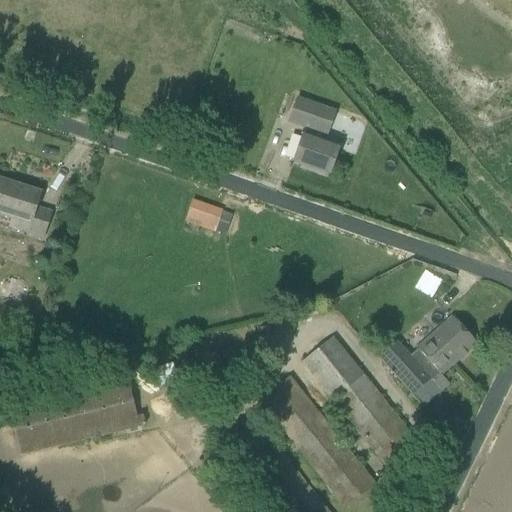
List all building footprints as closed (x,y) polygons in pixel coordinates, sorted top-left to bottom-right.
[(384,73),(431,149),(469,126),(442,83),(440,84),(420,50),(384,73)] [(297,101),(289,123),(305,129),(293,163),(329,176),(338,151),(321,145),(325,136),(327,136),(334,114),(297,101)] [(166,139),(180,144),(183,134),(169,129),(166,139)] [(6,230),(41,241),(50,214),(35,209),(40,194),(0,181),(0,217),(10,221),(6,230)] [(215,234),(215,233),(224,236),(231,217),(222,214),(222,213),(192,203),(185,224),(215,234)] [(475,345),(451,319),(416,350),(417,350),(409,357),(398,344),(379,360),(412,396),(437,373),(441,377),(475,345)] [(391,474),(421,450),(334,341),(304,364),(391,474)] [(20,456),(145,426),(143,416),(137,418),(127,378),(8,407),(20,456)] [(375,486),(291,380),(261,403),(346,510),(375,486)] [(327,511),(253,418),(224,442),(279,511),(327,511)]
